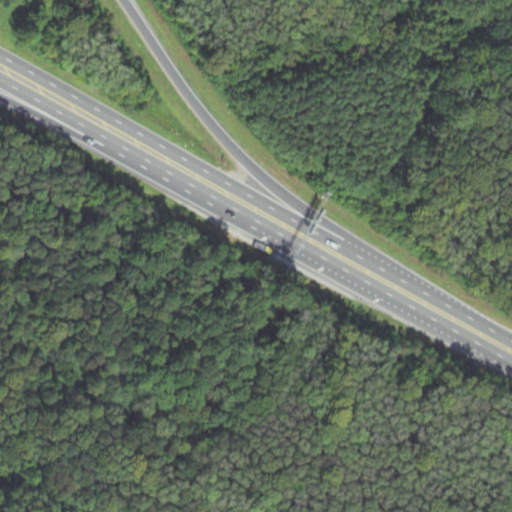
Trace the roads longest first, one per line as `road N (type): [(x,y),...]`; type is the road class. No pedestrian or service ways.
road 1 (motorway): [(364,276),(240,160),(123,0)]
road 2 (trunk): [(61,110),(364,276)]
road 3 (trunk): [(364,276),(511,356)]
